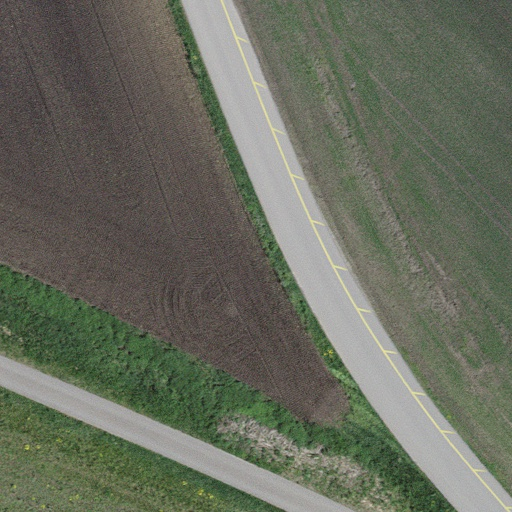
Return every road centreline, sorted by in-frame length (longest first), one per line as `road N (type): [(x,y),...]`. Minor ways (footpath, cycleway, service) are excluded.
road 1 (unclassified): [(491,511),(317,260),(212,0)]
road 2 (track): [(0,386),(304,511)]
